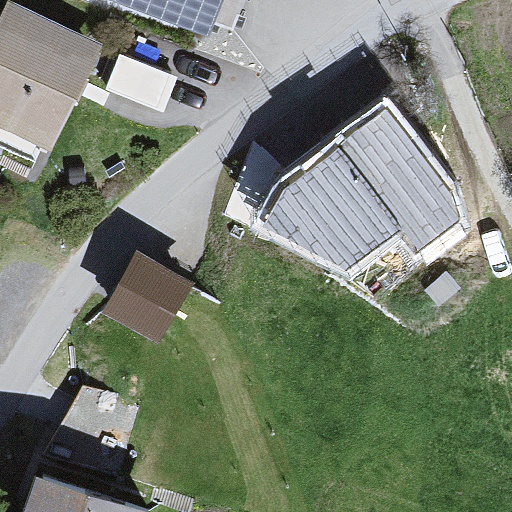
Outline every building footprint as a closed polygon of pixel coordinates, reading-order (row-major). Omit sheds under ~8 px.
[(100,0),(100,1),(203,45),(222,0),(100,0)] [(21,8),(0,59),(0,117),(74,148),(116,46),(21,8)] [(167,99),(178,68),(125,49),(114,80),(167,99)] [(452,191),(384,110),(340,147),(283,189),(260,229),(345,272),(399,235),(415,254),(460,220),(452,191)] [(192,288),(138,258),(106,313),(160,344),(192,288)] [(167,511),(57,475),(44,511),(167,511)]
